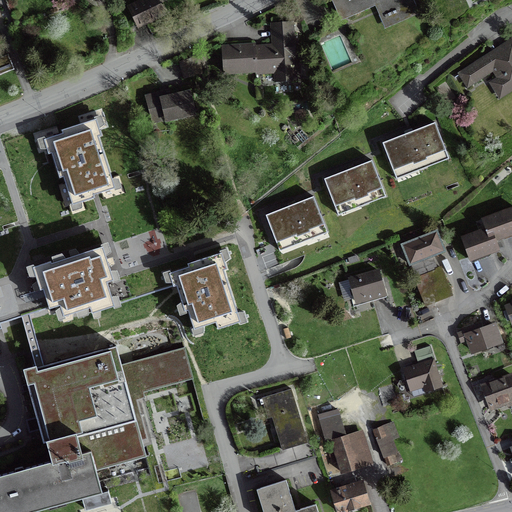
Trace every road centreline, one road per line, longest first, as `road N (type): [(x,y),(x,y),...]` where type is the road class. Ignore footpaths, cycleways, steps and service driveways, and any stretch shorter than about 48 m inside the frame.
road 1 (residential): [(243,511),(213,403),(222,390),(284,371),(240,233)]
road 2 (residential): [(0,119),(258,0)]
road 3 (residential): [(441,324),(511,506)]
